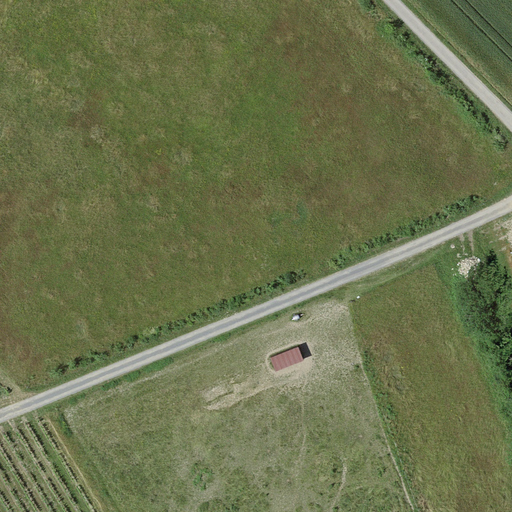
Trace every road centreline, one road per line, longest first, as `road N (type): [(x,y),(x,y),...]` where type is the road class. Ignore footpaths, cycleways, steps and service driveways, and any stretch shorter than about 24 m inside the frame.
road 1 (track): [(0,418),(511,205)]
road 2 (track): [(511,124),(392,0)]
